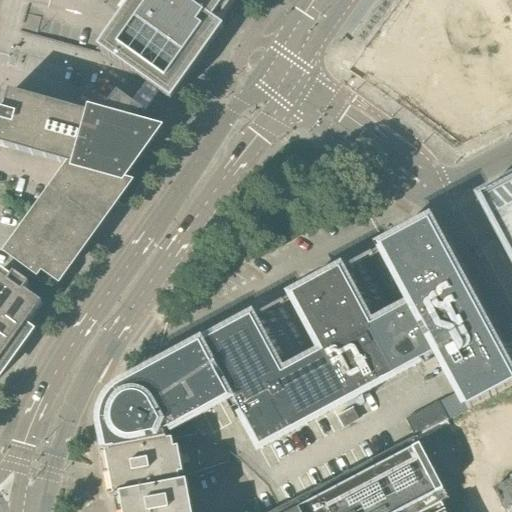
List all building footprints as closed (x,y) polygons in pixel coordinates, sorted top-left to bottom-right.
[(218,25),(236,0),(134,0),(99,51),(172,103),(208,52),(225,30),(218,25)] [(0,112),(0,124),(2,125),(0,130),(0,146),(79,169),(73,189),(66,183),(68,181),(66,179),(12,255),(38,275),(40,273),(38,272),(42,267),(61,280),(119,200),(117,199),(115,201),(108,196),(119,180),(123,181),(158,132),(139,119),(142,115),(144,116),(145,114),(118,95),(101,119),(11,93),(5,114),(0,112)] [(511,179),(480,197),(481,199),(479,200),(511,261),(511,179)] [(420,216),(424,197),(383,189),(380,208),(420,216)] [(106,454),(198,436),(191,423),(233,400),(261,450),(438,355),(448,375),(451,380),(459,396),(466,411),(511,386),(511,381),(497,351),(474,307),(469,310),(461,294),(465,292),(430,225),(382,250),(412,307),(390,319),(371,329),(340,272),(293,298),(323,355),(301,367),(282,377),(252,320),(122,390),(117,393),(113,397),(122,405),(118,410),(115,417),(114,422),(102,421),(102,425),(103,431),(107,452),(106,453),(106,454)] [(0,377),(32,333),(26,329),(43,305),(26,293),(30,286),(15,276),(10,282),(0,274),(0,377)] [(412,433),(415,438),(426,433),(448,421),(439,403),(406,420),(412,433)] [(345,427),(358,420),(353,411),(340,418),(345,427)] [(415,438),(412,433),(263,511),(466,511),(426,433),(415,438)] [(193,511),(192,505),(188,484),(182,485),(180,479),(229,462),(229,453),(198,436),(106,454),(113,488),(115,490),(126,488),(127,494),(115,496),(115,497),(117,511),(193,511)] [(511,511),(511,479),(494,490),(505,511),(507,510),(507,511),(511,511)]
